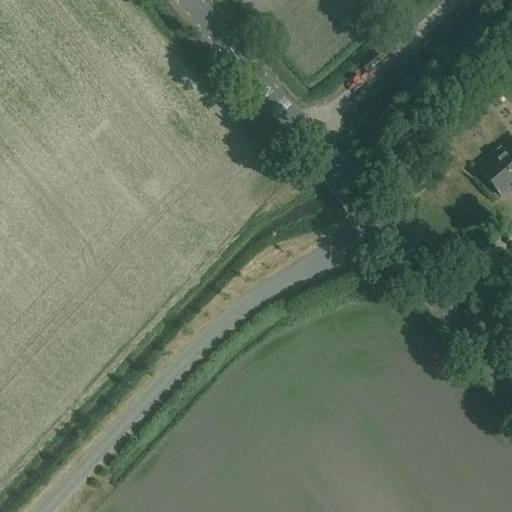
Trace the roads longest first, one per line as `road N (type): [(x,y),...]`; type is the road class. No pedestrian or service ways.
road 1 (tertiary): [(511,384),(306,136)]
road 2 (unclassified): [(306,136),(452,0)]
road 3 (tertiary): [(306,136),(187,0)]
